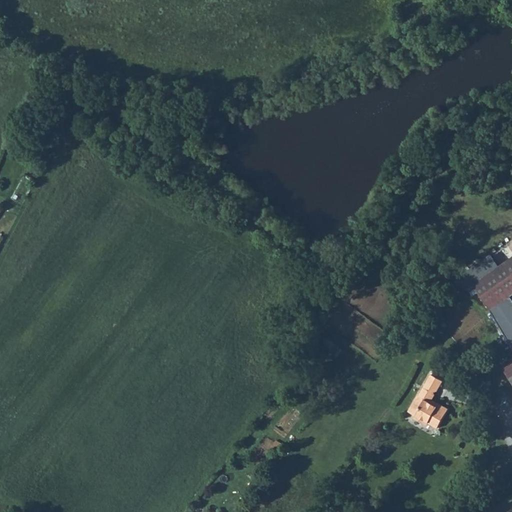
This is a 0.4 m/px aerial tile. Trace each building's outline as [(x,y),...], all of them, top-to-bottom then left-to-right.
[(511,294),(511,257),(474,284),(491,309),(511,295),(511,294)] [(511,295),(491,309),(511,344),(511,295)] [(325,336),(318,346),(335,358),(342,349),(325,336)] [(511,358),(502,366),(511,380),(511,358)] [(429,423),(430,423),(439,407),(431,402),(434,398),(444,382),(432,374),(409,410),(417,415),(415,418),(427,426),(429,423)] [(434,398),(431,402),(439,407),(441,403),(434,398)] [(439,407),(430,423),(438,428),(450,409),(441,403),(439,407)]
